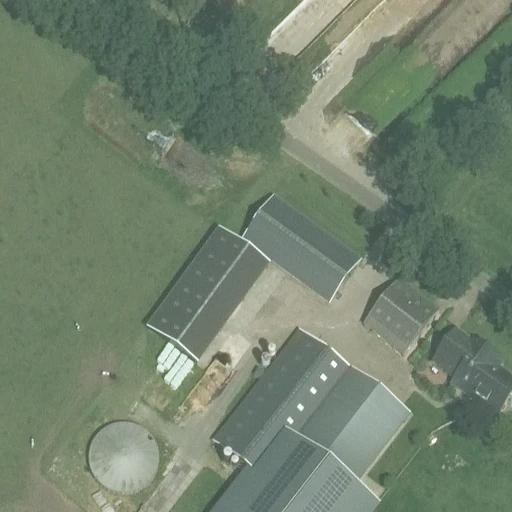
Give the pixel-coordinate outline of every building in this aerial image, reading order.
[(301,55),(354,0),(313,0),(318,4),(284,39),(301,55)] [(343,130),(362,115),(374,131),(386,122),(359,88),(329,111),(343,130)] [(243,243),(330,306),(361,263),(274,199),(243,243)] [(364,327),(404,358),(439,314),(399,282),(364,327)] [(350,488),(406,417),(299,333),(243,404),(243,403),(212,443),(249,473),(218,511),(369,511),(374,506),(350,488)] [(511,385),(495,374),(502,364),(471,342),(470,344),(456,333),(434,364),(457,380),(453,385),(499,418),(508,405),(511,408),(511,407),(511,385)] [(437,407),(453,394),(440,379),(424,393),(437,407)] [(92,453),(91,464),(94,474),(100,482),(108,489),(117,492),(128,493),(138,490),(146,484),(153,476),(156,466),(157,456),(154,446),(148,438),(140,431),(131,427),(120,427),(110,430),(102,435),(95,444),(92,453)]
